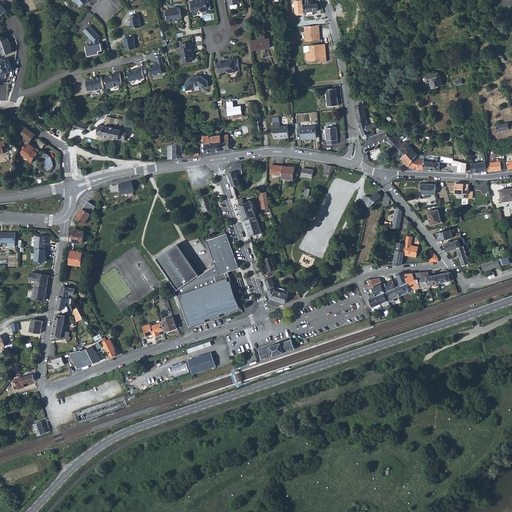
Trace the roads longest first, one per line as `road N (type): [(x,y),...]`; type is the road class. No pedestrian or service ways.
road 1 (tertiary): [(511,299),(125,431),(86,455),(32,511)]
road 2 (residential): [(42,389),(266,315)]
road 3 (tertiary): [(325,0),(351,123),(351,163)]
road 4 (residential): [(213,158),(266,315)]
road 5 (tertiary): [(70,189),(213,158)]
road 6 (tertiary): [(213,158),(272,151),(351,163)]
road 7 (residential): [(383,172),(511,173)]
